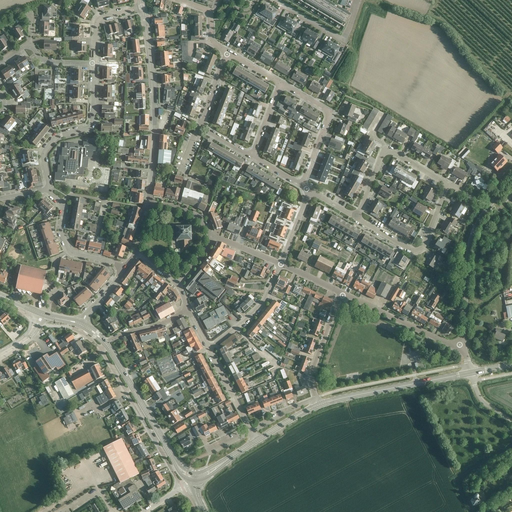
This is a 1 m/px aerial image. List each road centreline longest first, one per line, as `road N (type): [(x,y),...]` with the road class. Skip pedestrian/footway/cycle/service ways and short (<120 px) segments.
road 1 (secondary): [(148,204),(155,127),(141,7)]
road 2 (secondary): [(318,405),(470,372)]
road 3 (unclassified): [(465,319),(470,237),(511,180)]
road 4 (residential): [(48,188),(49,143),(90,125),(93,63)]
road 5 (residential): [(355,217),(416,250),(447,184)]
road 6 (residential): [(306,189),(328,113),(280,83)]
road 7 (residential): [(459,345),(342,295)]
road 8 (residential): [(122,268),(68,249),(63,208),(48,188)]
